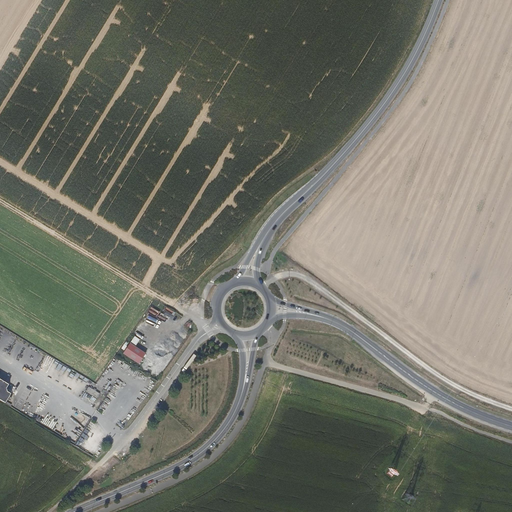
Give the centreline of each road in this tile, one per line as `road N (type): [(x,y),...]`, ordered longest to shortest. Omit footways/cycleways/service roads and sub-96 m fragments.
road 1 (secondary): [(438,0),(394,90),(260,244)]
road 2 (track): [(263,288),(278,276),(302,276),(433,372),(511,409)]
road 3 (track): [(0,202),(205,333)]
road 4 (secondary): [(244,383),(208,447),(74,511)]
road 5 (secondary): [(511,426),(453,403),(323,317)]
road 6 (unclassified): [(221,324),(198,339),(93,470)]
road 7 (unknown): [(127,437),(0,355)]
